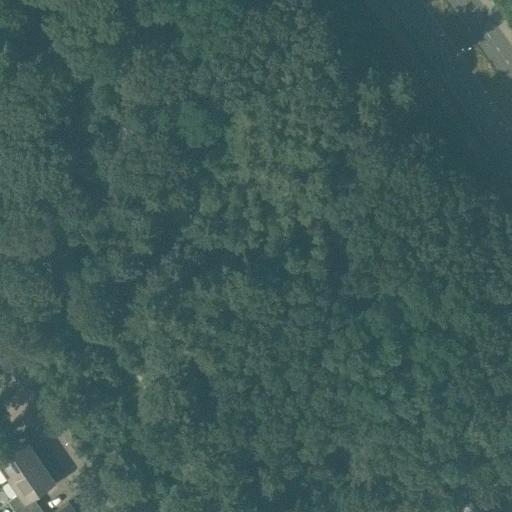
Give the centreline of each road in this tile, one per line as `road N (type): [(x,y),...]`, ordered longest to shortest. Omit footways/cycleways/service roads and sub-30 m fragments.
road 1 (primary): [(404,0),(511,153)]
road 2 (residential): [(103,511),(41,421),(21,413),(0,417)]
